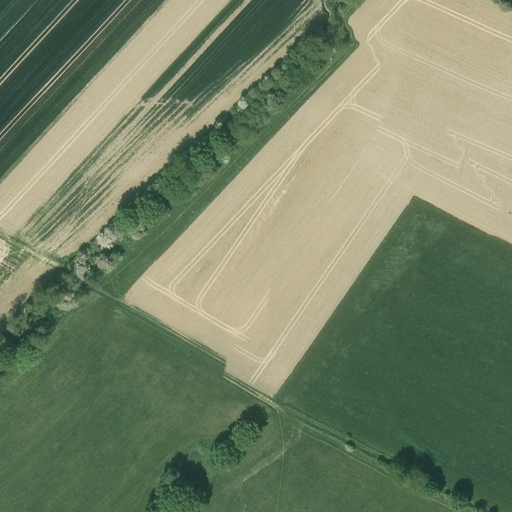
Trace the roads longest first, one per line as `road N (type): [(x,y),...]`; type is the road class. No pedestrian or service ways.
road 1 (track): [(357,0),(94,266)]
road 2 (track): [(0,212),(293,379)]
road 3 (track): [(511,488),(293,379)]
